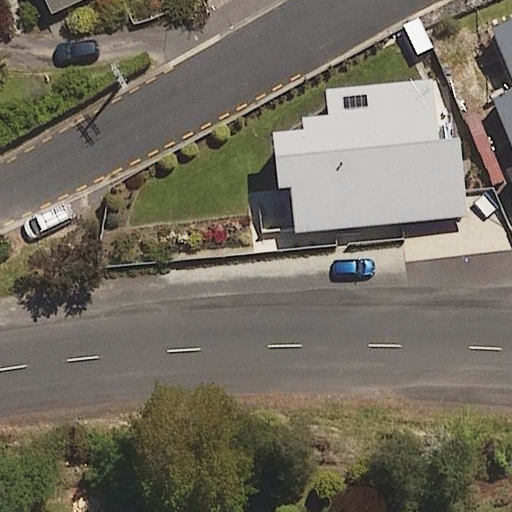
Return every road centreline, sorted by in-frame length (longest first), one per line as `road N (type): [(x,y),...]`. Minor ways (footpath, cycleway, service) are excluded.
road 1 (tertiary): [(511,350),(262,345),(0,370)]
road 2 (residential): [(367,0),(0,194)]
